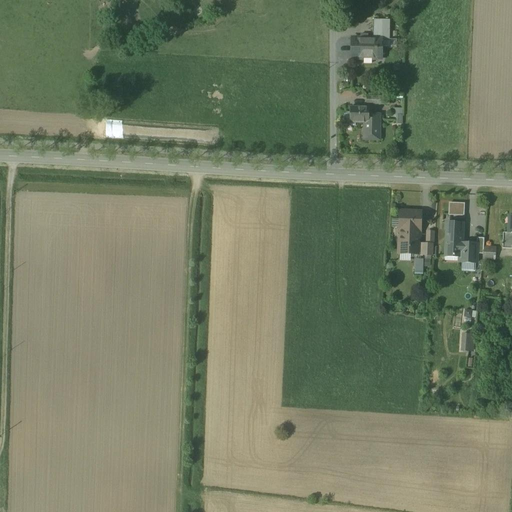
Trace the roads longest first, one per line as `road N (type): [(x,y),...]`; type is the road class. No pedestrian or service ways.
road 1 (tertiary): [(0,157),(511,181)]
road 2 (track): [(181,511),(197,167)]
